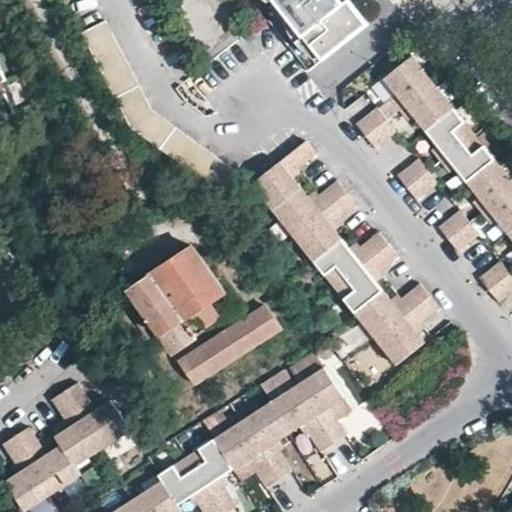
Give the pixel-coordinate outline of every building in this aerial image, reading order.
[(278,0),(292,16),(322,56),(326,59),(370,24),(352,0),(353,0),(352,0),(278,0)] [(322,56),(292,16),(287,20),(290,27),(299,43),(307,52),(318,60),(322,56)] [(239,171),(154,109),(108,19),(84,31),(84,32),(133,127),(220,190),(228,202),(250,187),(239,171)] [(511,179),(436,83),(408,104),(511,237),(511,179)] [(401,130),(382,106),(360,123),(380,147),(401,130)] [(355,252),(334,225),(359,206),(340,181),(315,200),(294,173),(319,154),(309,141),(254,183),(398,366),(426,344),(415,329),(441,309),(422,284),(396,304),(375,277),(400,257),(381,233),(355,252)] [(443,182),(423,158),(402,175),(409,184),(421,199),(443,182)] [(484,234),(464,209),(443,226),(462,250),(462,251),(484,234)] [(195,246),(127,290),(171,354),(240,310),(195,246)] [(511,293),(511,270),(504,260),(483,276),(502,301),(511,293)] [(266,305),(179,361),(196,385),(283,329),(266,305)] [(336,337),(349,354),(370,339),(357,321),(336,337)] [(328,369),(158,477),(161,481),(112,511),(178,511),(180,511),(177,506),(194,496),(203,511),(227,511),(237,506),(220,479),(251,461),(267,487),(293,471),(276,444),(305,426),(322,452),(347,436),(363,426),(328,369)] [(273,396),(292,379),(284,369),(264,386),(273,396)] [(133,428),(114,398),(99,407),(81,380),(55,397),(60,405),(73,424),(57,435),(62,442),(50,451),(32,424),(6,441),(19,462),(22,468),(8,478),(27,508),(84,473),(78,464),(106,446),(133,428)]
